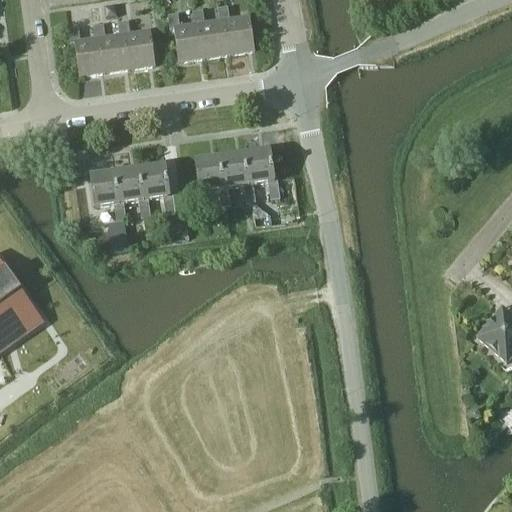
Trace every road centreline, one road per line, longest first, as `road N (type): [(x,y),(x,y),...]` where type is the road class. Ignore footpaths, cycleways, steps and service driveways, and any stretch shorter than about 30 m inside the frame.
road 1 (tertiary): [(371,511),(327,206),(298,83)]
road 2 (residential): [(47,120),(298,83)]
road 3 (unclassified): [(298,83),(492,0)]
road 4 (residential): [(47,120),(30,0)]
